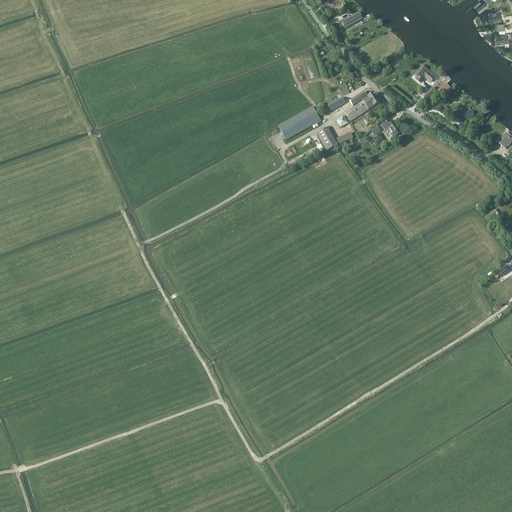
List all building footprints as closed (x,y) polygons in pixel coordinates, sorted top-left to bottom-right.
[(490,22),(503,19),(501,11),(488,14),(490,22)] [(345,29),(364,19),(360,12),(341,22),(345,29)] [(509,46),(509,43),(508,34),(495,35),(496,44),(505,43),(505,47),(509,46)] [(431,83),(435,78),(425,70),(417,81),(421,84),(425,79),(427,80),(431,83)] [(428,98),(435,91),(433,89),(426,96),(428,98)] [(350,102),(353,107),(368,97),(365,92),(350,102)] [(379,103),(374,95),(373,96),(363,102),(369,110),(373,107),(378,104),(379,103)] [(342,98),(328,106),(331,112),(345,104),(342,98)] [(363,102),(345,114),(350,123),(369,110),(363,102)] [(321,122),(313,107),(278,127),(286,141),(317,124),(317,125),(321,122)] [(461,120),(471,117),(472,120),(475,119),(472,112),(460,116),(461,120)] [(348,124),(343,116),(336,121),(341,129),(348,124)] [(389,121),(381,126),(385,132),(386,131),(388,134),(389,134),(392,139),(402,133),(399,129),(399,130),(394,123),(391,124),(389,121)] [(374,136),(381,132),(378,127),(371,132),(374,136)] [(328,128),(317,134),(327,151),(337,146),(328,128)] [(351,134),(339,139),(341,144),(353,139),(351,134)] [(509,138),(506,135),(503,139),(502,138),(500,141),(501,141),(499,144),(505,149),(508,146),(511,143),(510,143),(511,140),(510,139),(510,138),(509,138)] [(288,156),(297,152),(294,146),(285,151),(288,156)] [(510,271),(506,265),(497,271),(501,277),(510,271)]
